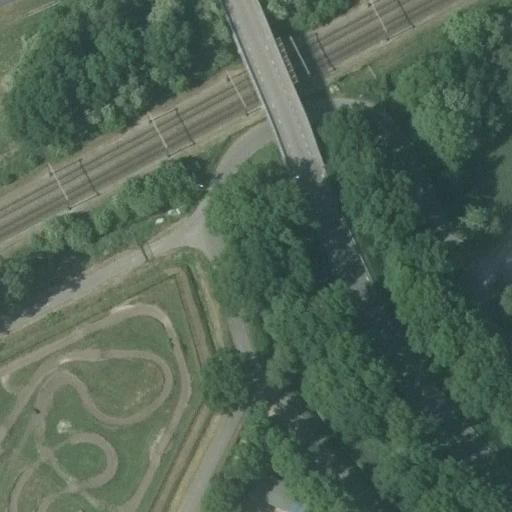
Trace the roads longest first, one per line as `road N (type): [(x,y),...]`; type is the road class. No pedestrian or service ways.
road 1 (tertiary): [(511,496),(470,463),(382,336),(232,0)]
road 2 (unclassified): [(186,511),(254,382),(202,227),(210,186),(230,146),(315,103)]
road 3 (unclassified): [(511,355),(380,116),(342,99),(315,103)]
road 4 (unknown): [(254,382),(376,511)]
